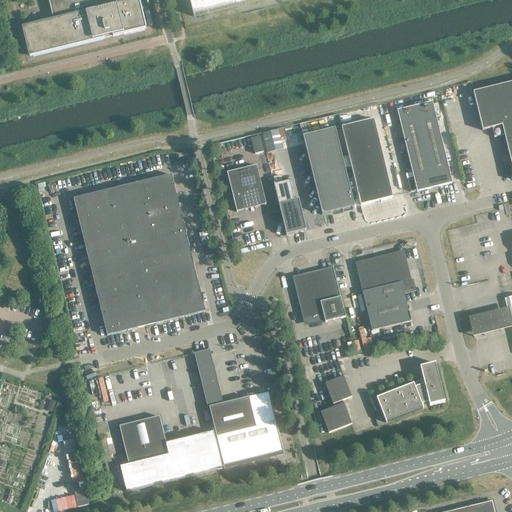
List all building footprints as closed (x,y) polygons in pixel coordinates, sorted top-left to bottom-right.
[(48,0),(53,20),(22,27),(29,57),(104,39),(104,38),(112,36),(112,37),(145,29),(138,0),(133,0),(97,9),(94,0),(48,0)] [(188,0),(193,17),(262,0),(188,0)] [(511,83),(473,93),(482,131),(502,126),(511,168),(511,83)] [(452,185),(432,104),(398,113),(417,192),(417,194),(452,185)] [(341,128),(361,206),(372,203),(393,198),(373,120),(341,128)] [(354,208),(335,129),(303,137),(322,215),(354,208)] [(278,130),(262,134),(267,154),(283,150),(278,130)] [(250,137),(255,156),(265,154),(260,135),(250,137)] [(237,213),(266,205),(256,166),(227,173),(237,213)] [(171,176),(139,184),(90,196),(73,200),(107,337),(125,332),(205,313),(171,176)] [(291,180),(273,185),(286,236),(306,231),(299,200),(296,201),(291,180)] [(410,292),(413,287),(404,252),(355,263),(372,332),(411,322),(404,293),(410,292)] [(333,269),(297,278),(295,282),(304,321),(309,324),(324,320),(325,323),(345,318),(333,267),(332,267),(333,269)] [(511,317),(509,306),(469,316),(474,336),(511,326),(511,317)] [(210,350),(199,352),(194,354),(207,408),(209,408),(222,457),(224,466),(283,452),(268,393),(246,399),(245,396),(241,398),(241,400),(223,404),(210,350)] [(435,364),(420,367),(424,384),(422,385),(421,383),(416,384),(417,387),(415,388),(413,384),(376,398),(386,423),(387,423),(422,409),(423,409),(422,405),(428,402),(429,406),(445,402),(444,402),(435,364)] [(344,377),(325,384),(333,405),(334,407),(320,413),(328,434),(352,424),(351,424),(344,405),(344,404),(343,404),(342,401),(352,397),(351,397),(344,378),(344,377)] [(213,433),(166,445),(159,417),(119,427),(129,466),(120,468),(126,493),(223,470),(213,433)] [(450,511),(494,511),(492,502),(450,511)]
